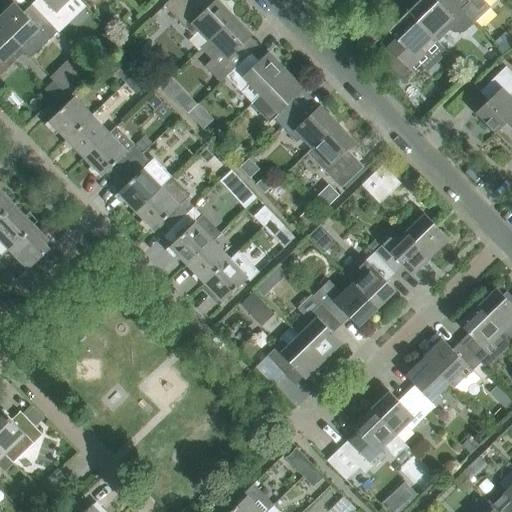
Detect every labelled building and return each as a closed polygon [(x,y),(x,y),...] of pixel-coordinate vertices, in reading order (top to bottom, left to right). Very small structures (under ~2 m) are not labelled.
[(41,0),(35,7),(52,25),(67,10),(62,5),(67,0),(41,0)] [(200,31),(210,42),(235,18),(217,0),(214,0),(204,10),(193,0),(169,0),(164,5),(194,36),(200,31)] [(435,0),(418,0),(408,11),(433,36),(438,41),(449,30),(454,33),(463,33),(466,31),(475,22),(452,0),(443,0),(440,4),(435,0)] [(452,0),(475,22),(492,6),(486,0),(452,0)] [(14,3),(0,15),(0,24),(25,50),(31,57),(42,46),(36,40),(52,25),(35,7),(26,15),(14,3)] [(438,41),(433,36),(408,11),(387,30),(396,40),(388,48),(391,51),(382,60),(402,81),(413,71),(409,68),(438,41)] [(252,35),(235,18),(210,42),(201,51),(210,60),(204,67),(220,83),(230,73),(248,56),(239,47),(252,35)] [(0,74),(13,62),(25,50),(0,24),(0,74)] [(511,38),(508,34),(497,44),(505,52),(511,45),(511,38)] [(250,84),(261,96),(286,71),(268,52),(255,64),(248,56),(230,73),(245,89),(250,84)] [(71,58),(51,76),(63,89),(83,70),(71,58)] [(114,71),(124,82),(135,71),(125,61),(114,71)] [(511,72),(506,67),(480,92),(488,100),(475,112),(496,133),(511,116),(511,98),(509,95),(511,92),(511,72)] [(135,92),(146,82),(135,71),(124,82),(135,92)] [(265,111),(282,127),(300,110),(291,101),(303,89),(286,71),(261,96),(271,106),(265,111)] [(73,96),(48,121),(66,139),(91,115),(73,96)] [(189,99),(181,106),(188,113),(196,106),(189,99)] [(302,138),(312,149),(338,124),(319,105),(307,117),(300,110),(282,127),(297,143),(302,138)] [(30,112),(20,112),(20,121),(30,121),(30,112)] [(91,115),(66,139),(84,157),(109,133),(91,115)] [(511,116),(496,133),(511,149),(511,116)] [(355,142),(338,124),(312,149),(307,154),(317,164),(340,188),(363,166),(355,158),(350,162),(343,154),(355,142)] [(109,133),(84,157),(102,176),(109,169),(117,177),(142,153),(134,145),(127,152),(109,133)] [(143,137),(136,144),(142,151),(149,144),(143,137)] [(142,153),(117,177),(125,185),(117,193),(135,211),(161,187),(171,176),(155,160),(151,163),(142,153)] [(382,165),(361,185),(379,203),(400,183),(382,165)] [(231,171),(220,181),(227,188),(238,178),(231,171)] [(161,187),(135,211),(153,230),(161,222),(169,231),(193,207),(186,200),(190,196),(171,176),(161,187)] [(266,177),(257,185),(265,193),(274,185),(266,177)] [(331,189),(320,201),(326,207),(337,196),(331,189)] [(0,218),(14,205),(0,190),(0,218)] [(33,225),(14,205),(0,218),(0,240),(8,249),(33,225)] [(264,205),(253,216),(263,227),(274,215),(264,205)] [(193,207),(169,231),(176,239),(169,246),(187,265),(212,240),(219,234),(193,207)] [(419,208),(411,216),(417,221),(406,232),(430,257),(449,239),(419,208)] [(274,215),(263,227),(273,237),(285,226),(274,215)] [(53,245),(33,225),(8,249),(27,268),(15,280),(24,290),(45,269),(37,261),(53,245)] [(318,227),(307,237),(323,253),(333,242),(318,227)] [(412,275),(430,257),(406,232),(395,242),(390,237),(374,252),(394,273),(392,270),(400,262),(412,275)] [(212,240),(187,265),(204,282),(230,258),(212,240)] [(204,282),(200,286),(212,298),(215,295),(222,302),(245,279),(246,280),(247,279),(249,281),(259,272),(238,251),(230,258),(204,282)] [(386,281),(394,273),(374,252),(347,278),(352,283),(377,309),(395,291),(386,281)] [(269,273),(254,287),(262,296),(277,281),(269,273)] [(358,326),(377,309),(352,283),(341,294),(329,281),(313,296),(320,304),(338,322),(346,314),(358,326)] [(511,304),(496,288),(478,305),(503,331),(511,322),(511,304)] [(253,293),(240,305),(260,327),(273,314),(253,293)] [(298,334),(323,360),(341,342),(329,330),(338,322),(320,304),(305,319),(309,324),(298,334)] [(471,336),(463,344),(480,362),(488,370),(511,347),(511,340),(503,331),(478,305),(459,324),(471,336)] [(304,378),(323,360),(298,334),(288,344),(283,340),(267,356),(284,374),(292,366),(304,378)] [(442,340),(424,357),(449,383),(460,373),(464,378),(480,362),(463,344),(454,352),(442,340)] [(438,394),(449,383),(424,357),(405,375),(417,388),(408,396),(426,414),(443,399),(438,394)] [(410,430),(426,414),(408,396),(401,404),(389,391),(371,409),(395,435),(406,425),(410,430)] [(1,409),(0,409),(0,449),(13,463),(42,434),(19,411),(11,419),(1,409)] [(404,443),(395,435),(371,409),(352,427),(358,434),(334,457),(351,475),(359,468),(364,473),(388,451),(392,455),(404,443)] [(314,466),(295,447),(285,458),(303,477),(314,466)] [(13,463),(0,449),(0,467),(4,472),(13,463)] [(487,465),(478,457),(462,473),(470,481),(487,465)] [(324,477),(314,466),(303,477),(313,487),(324,477)] [(48,500),(69,480),(60,470),(39,491),(48,500)] [(228,511),(266,511),(273,505),(255,487),(253,484),(236,500),(239,503),(228,511)] [(511,511),(511,486),(507,491),(503,487),(488,501),(493,505),(499,511),(511,511)]
